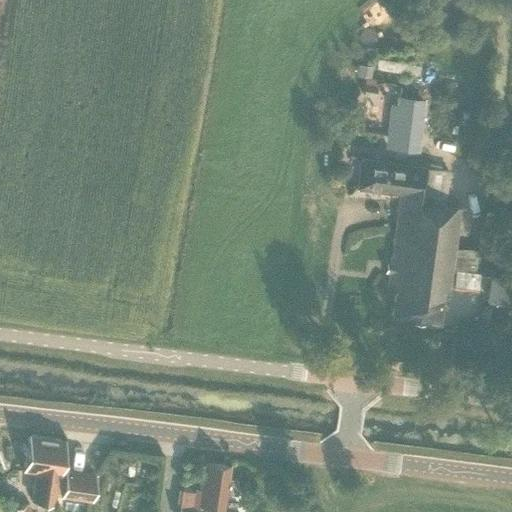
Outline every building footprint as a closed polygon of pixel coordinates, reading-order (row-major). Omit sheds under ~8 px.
[(417,150),(423,101),(399,98),(393,147),(417,150)] [(361,160),(361,162),(358,188),(400,193),(427,196),(428,189),(424,188),(427,168),(361,160)] [(478,249),(455,246),(460,205),(444,203),(445,199),(427,196),(400,193),(387,289),(394,290),(391,314),(438,321),(442,290),(449,291),(452,270),(474,273),(478,249)] [(29,434),(24,469),(36,471),(32,496),(54,500),(58,474),(59,475),(65,439),(29,434)] [(204,511),(204,509),(199,509),(200,504),(223,507),(230,466),(205,462),(201,490),(196,489),(193,508),(181,506),(179,511),(204,511)]
